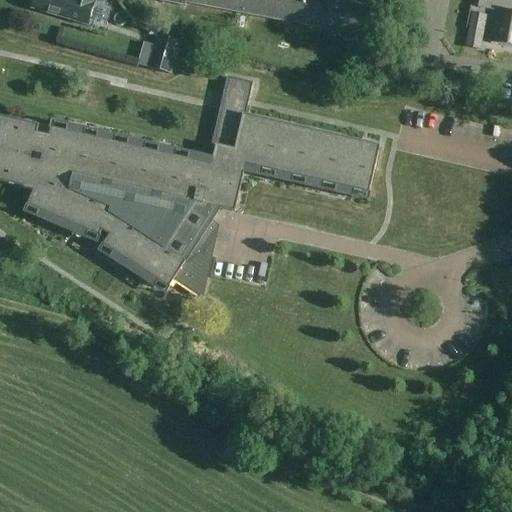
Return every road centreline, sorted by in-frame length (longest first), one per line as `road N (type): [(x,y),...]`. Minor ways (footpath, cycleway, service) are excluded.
road 1 (track): [(422,511),(280,450),(106,341),(0,304)]
road 2 (residential): [(511,75),(426,58),(438,0)]
